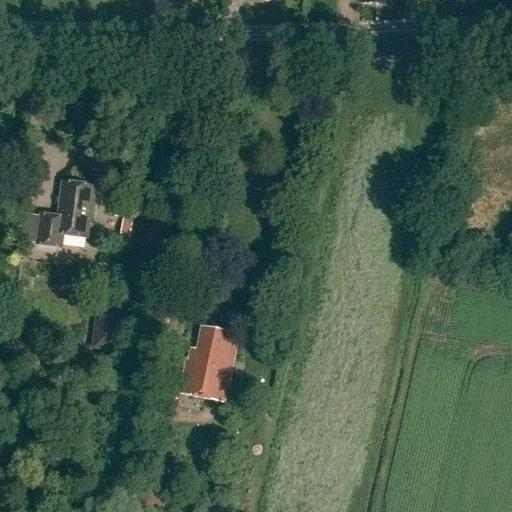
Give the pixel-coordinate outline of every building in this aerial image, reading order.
[(359,0),(359,5),(389,9),(390,0),(359,0)] [(93,157),(90,173),(102,176),(105,159),(93,157)] [(41,217),(37,247),(62,250),(63,237),(88,240),(94,189),(63,185),(58,219),(41,217)] [(130,223),(121,222),(117,248),(127,250),(130,223)] [(96,317),(91,351),(118,354),(118,349),(120,349),(123,326),(121,326),(122,320),(96,317)] [(187,361),(180,396),(225,405),(237,344),(228,343),(230,335),(202,329),(198,351),(192,350),(189,361),(187,361)] [(168,488),(140,482),(136,506),(163,511),(168,488)]
